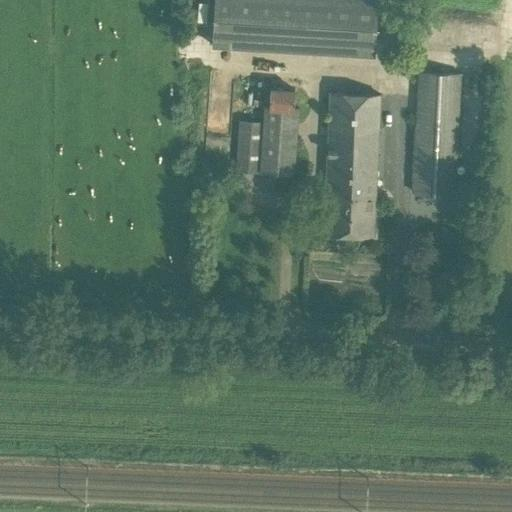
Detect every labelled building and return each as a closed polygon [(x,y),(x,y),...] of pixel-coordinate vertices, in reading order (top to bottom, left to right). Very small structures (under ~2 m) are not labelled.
[(373,53),(375,0),(212,0),(211,44),(373,53)] [(456,194),(462,72),(418,69),(412,191),(456,194)] [(293,106),(294,88),(269,86),(268,104),(264,103),(262,122),(240,120),(236,168),(293,172),(298,106),(293,106)] [(245,89),(246,109),(254,109),(254,89),(245,89)] [(329,90),(324,209),(323,232),(375,234),(381,92),(329,90)]
